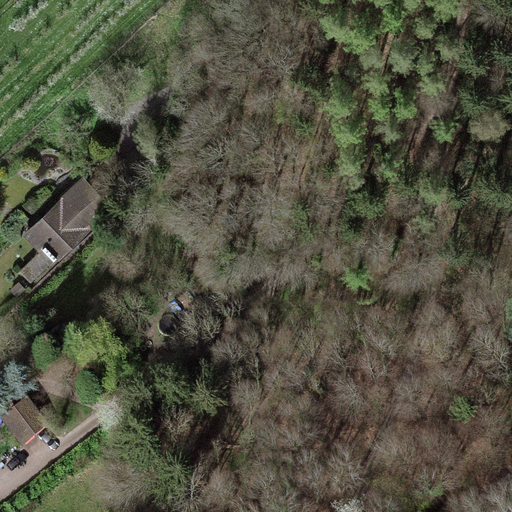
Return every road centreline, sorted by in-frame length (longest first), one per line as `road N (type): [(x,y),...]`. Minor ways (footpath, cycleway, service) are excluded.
road 1 (unclassified): [(358,511),(421,356),(443,231),(454,85)]
road 2 (unclassified): [(175,349),(325,250),(373,203),(454,85)]
road 3 (unclassified): [(124,144),(279,0)]
